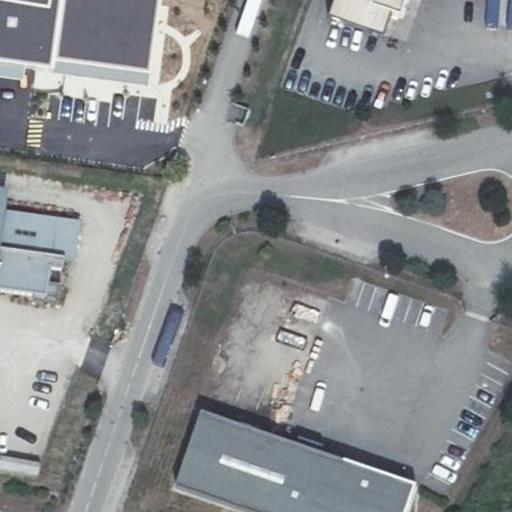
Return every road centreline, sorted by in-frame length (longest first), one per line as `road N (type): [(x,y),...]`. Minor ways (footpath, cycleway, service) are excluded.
road 1 (unclassified): [(85,511),(191,210)]
road 2 (unclassified): [(331,201),(497,264),(511,261)]
road 3 (unclassified): [(511,146),(331,201)]
road 4 (unclassified): [(191,210),(224,192),(331,201)]
